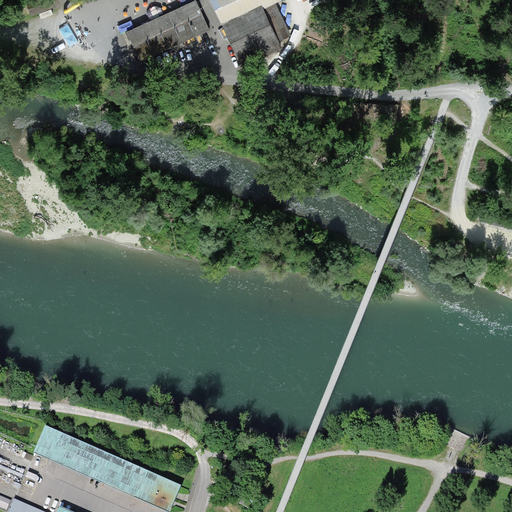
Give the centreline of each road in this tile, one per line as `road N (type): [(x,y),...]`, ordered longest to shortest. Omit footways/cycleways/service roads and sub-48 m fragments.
road 1 (track): [(0,400),(159,427),(196,443),(203,455),(256,464),(366,452),(444,465)]
road 2 (track): [(451,89),(370,94),(159,73),(129,66),(75,17)]
road 3 (track): [(458,217),(411,194),(375,161),(268,125),(209,78)]
road 4 (track): [(511,242),(458,217),(483,86)]
